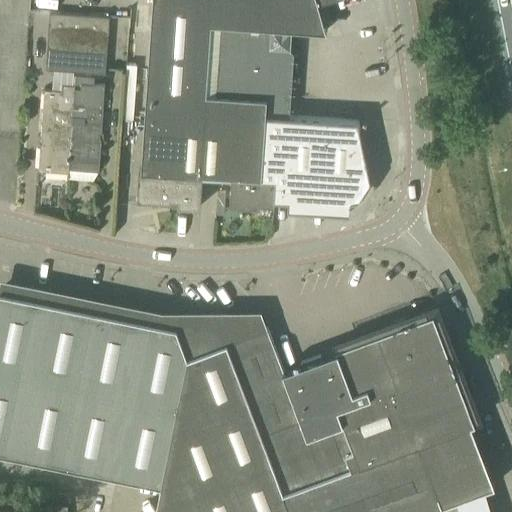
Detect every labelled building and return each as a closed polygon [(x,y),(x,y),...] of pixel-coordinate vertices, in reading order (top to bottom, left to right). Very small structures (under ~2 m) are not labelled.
[(269,114),(286,115),(291,28),(291,27),(211,22),(212,1),(190,0),(151,0),(143,120),(265,128),(265,117),(267,117),(268,114),(269,114)] [(190,0),(212,1),(211,22),(291,27),(291,28),(327,30),(318,2),(323,0),(190,0)] [(106,72),(109,15),(50,11),(46,68),(106,72)] [(69,164),(69,175),(69,177),(93,178),(99,171),(99,166),(104,96),(104,85),(94,84),(94,76),(75,74),(74,84),(69,164)] [(69,164),(74,84),(63,83),(63,93),(44,91),(39,173),(69,175),(69,164)] [(346,205),(345,212),(349,213),(350,200),(358,198),(370,179),(360,133),(362,132),(362,129),(360,130),(358,120),(286,115),(269,114),(268,114),(267,117),(265,117),(265,128),(263,158),(290,160),(290,172),(288,199),(287,208),(289,208),(291,209),(292,201),(346,205)] [(263,158),(265,128),(143,120),(140,170),(139,170),(137,197),(178,200),(178,203),(200,205),(202,174),(231,176),(231,174),(262,176),(263,158)] [(231,174),(231,176),(229,204),(251,206),(260,206),(260,202),(274,203),(274,198),(288,199),(290,172),(290,160),(263,158),(262,176),(231,174)] [(187,357),(176,327),(0,291),(0,451),(160,484),(156,505),(160,511),(418,511),(494,484),(471,423),(474,422),(433,312),(335,348),(336,349),(283,369),(267,327),(187,357)]
